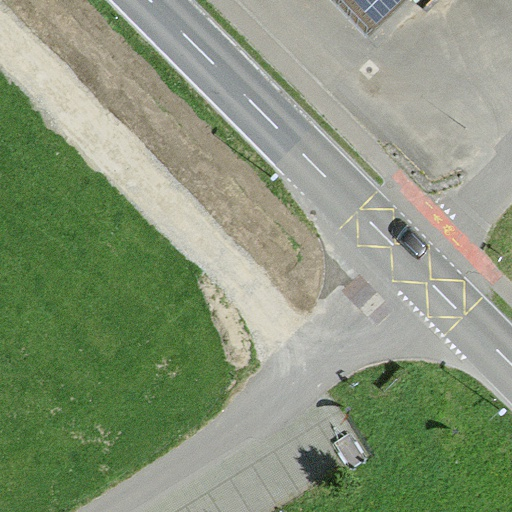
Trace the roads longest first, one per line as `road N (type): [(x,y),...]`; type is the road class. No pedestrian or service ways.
road 1 (unclassified): [(108,511),(257,413),(421,276)]
road 2 (secondary): [(144,0),(421,276)]
road 3 (secondary): [(421,276),(511,368)]
